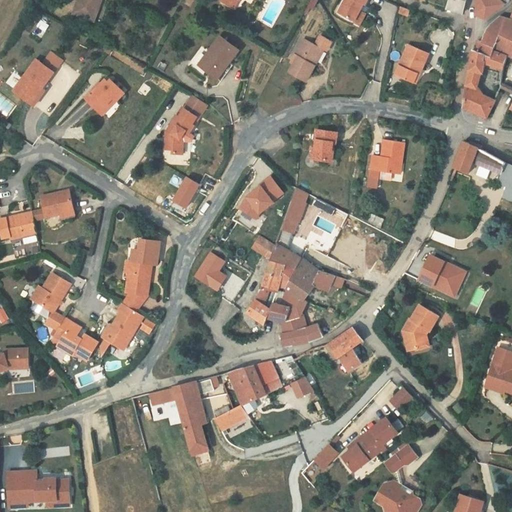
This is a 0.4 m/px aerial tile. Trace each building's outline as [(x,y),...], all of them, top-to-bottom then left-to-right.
[(111,0),(86,0),(82,9),(102,19),(106,11),(111,0)] [(359,20),(368,0),(346,0),(341,11),(359,20)] [(447,0),(447,4),(462,11),(465,0),(447,0)] [(475,0),(474,7),(483,10),(488,7),(496,1),(497,0),(475,0)] [(413,12),(402,7),(399,17),(409,22),(413,12)] [(481,31),(480,31),(505,51),(507,51),(511,51),(511,49),(511,15),(505,13),(501,13),(496,13),(488,18),(481,31)] [(238,40),(222,27),(199,55),(220,73),(235,56),(228,51),(238,40)] [(338,34),(326,28),(320,39),(324,41),(332,45),(338,34)] [(315,56),(310,53),(320,39),(303,29),(294,44),(297,46),(288,61),(306,72),(315,56)] [(502,60),(504,53),(505,51),(480,31),(477,31),(475,42),(471,42),(468,58),(465,76),(461,99),(484,111),(492,92),(486,89),(481,77),(483,67),(487,68),(490,56),(502,60)] [(320,39),(310,53),(315,56),(324,41),(320,39)] [(415,80),(430,53),(408,42),(394,68),(415,80)] [(54,63),(35,51),(14,82),(30,93),(41,76),(44,78),(54,63)] [(44,78),(41,76),(30,93),(37,99),(49,81),(44,78)] [(127,106),(136,98),(120,80),(115,85),(111,82),(94,97),(108,113),(122,101),(127,106)] [(192,80),(184,96),(199,104),(207,91),(198,83),(192,80)] [(173,118),(171,127),(167,126),(167,139),(177,139),(177,144),(189,143),(187,126),(182,124),(185,118),(190,120),(199,104),(184,96),(181,94),(181,95),(169,116),(173,118)] [(127,106),(122,101),(108,113),(113,119),(127,106)] [(315,128),(313,141),(318,141),(315,159),(331,161),(332,152),(329,152),(330,143),(334,143),(335,131),(315,128)] [(511,160),(496,152),(458,135),(450,160),(465,165),(470,154),(500,165),(495,177),(505,181),(511,183),(511,160)] [(381,153),(372,152),(369,167),(395,171),(397,158),(403,159),(406,139),(384,136),(381,153)] [(401,172),(403,159),(397,158),(395,171),(401,172)] [(199,174),(187,167),(174,190),(187,197),(199,174)] [(246,197),(247,198),(240,208),(255,219),(259,213),(283,194),(270,177),(246,197)] [(51,210),(62,208),(82,204),(78,185),(47,191),(50,201),(51,210)] [(309,196),(296,190),(284,221),(297,226),(309,196)] [(36,204),(38,212),(51,210),(50,201),(36,204)] [(83,211),(82,204),(62,208),(63,215),(83,211)] [(13,218),(5,220),(6,223),(7,229),(10,238),(19,236),(21,246),(24,246),(45,241),(38,212),(13,218)] [(287,245),(292,227),(281,223),(278,232),(274,245),(271,255),(304,272),(313,276),(320,261),(287,245)] [(256,237),(274,245),(278,232),(262,225),(256,237)] [(45,241),(24,246),(26,255),(48,252),(45,241)] [(151,301),(153,301),(157,267),(162,268),(165,246),(145,244),(144,252),(134,250),(132,262),(131,275),(134,276),(132,298),(135,298),(151,301)] [(223,255),(208,246),(200,260),(195,270),(197,271),(209,278),(223,255)] [(304,272),(271,255),(264,276),(259,292),(247,312),(261,321),(271,315),(276,304),(265,299),(271,288),(284,295),(288,286),(296,290),(304,272)] [(465,271),(430,256),(419,280),(454,296),(465,271)] [(312,278),(323,282),(338,288),(345,272),(320,261),(313,276),(312,278)] [(306,294),(312,278),(313,276),(304,272),(296,290),(306,294)] [(49,291),(41,303),(59,314),(75,287),(58,276),(49,291)] [(311,297),(316,299),(323,282),(312,278),(306,294),(311,297)] [(284,295),(282,300),(290,304),(296,290),(288,286),(284,295)] [(35,301),(41,303),(49,291),(43,288),(35,301)] [(290,304),(283,320),(303,316),(311,297),(306,294),(296,290),(290,304)] [(131,308),(143,315),(151,301),(135,298),(131,308)] [(388,304),(382,298),(376,305),(382,311),(388,304)] [(433,310),(414,298),(405,312),(403,311),(398,320),(404,324),(399,331),(402,342),(411,339),(410,336),(420,333),(418,325),(420,321),(424,324),(433,310)] [(278,299),(276,304),(271,315),(283,320),(290,304),(282,300),(278,299)] [(143,315),(131,308),(122,322),(112,339),(129,350),(148,318),(143,315)] [(70,321),(59,314),(52,326),(63,333),(70,321)] [(283,320),(288,331),(307,325),(303,316),(283,320)] [(90,339),(93,335),(78,326),(70,321),(63,333),(59,339),(80,352),(78,356),(89,362),(100,345),(90,339)] [(154,331),(157,324),(152,321),(143,336),(149,339),(154,331)] [(411,342),(424,338),(420,321),(418,325),(420,333),(410,336),(411,339),(411,342)] [(321,335),(317,323),(307,325),(288,331),(282,335),(287,344),(321,335)] [(364,344),(351,327),(328,342),(334,351),(342,363),(346,370),(350,377),(364,369),(355,352),(364,344)] [(511,348),(493,342),(480,382),(498,387),(499,383),(511,387),(511,383),(511,372),(505,370),(507,363),(511,348)] [(0,368),(1,368),(1,367),(13,364),(13,365),(33,364),(32,345),(7,345),(7,349),(0,351),(0,368)] [(266,395),(287,387),(277,355),(256,360),(235,365),(246,402),(266,395)] [(122,358),(109,360),(110,367),(123,365),(122,358)] [(307,372),(293,377),(299,393),(315,386),(307,372)] [(202,374),(157,387),(160,396),(183,391),(196,448),(211,443),(200,390),(206,389),(205,388),(220,384),(217,373),(203,377),(202,374)] [(414,393),(405,384),(392,397),(401,406),(414,393)] [(244,403),(219,413),(222,425),(250,413),(244,403)] [(169,419),(169,404),(153,404),(153,419),(169,419)] [(388,414),(380,420),(382,423),(390,417),(388,414)] [(392,435),(400,429),(390,417),(382,423),(380,420),(365,432),(380,449),(394,438),(392,435)] [(357,466),(380,449),(365,432),(357,438),(360,441),(353,446),(346,452),(357,466)] [(423,451),(413,438),(390,456),(398,465),(401,463),(404,461),(408,458),(414,457),(423,451)] [(332,440),(318,454),(327,463),(341,448),(332,440)] [(313,480),(326,469),(318,460),(305,471),(313,480)] [(404,461),(401,463),(404,478),(405,480),(410,483),(404,461)] [(41,467),(13,469),(15,504),(33,503),(33,498),(43,497),(43,492),(52,492),(53,503),(63,502),(62,491),(74,490),(73,476),(61,476),(61,473),(51,474),(48,477),(42,478),(41,467)] [(400,475),(390,478),(380,494),(389,499),(391,505),(400,511),(407,509),(410,511),(416,511),(419,511),(427,498),(423,491),(417,488),(417,485),(412,482),(410,483),(405,480),(404,478),(400,475)] [(474,511),(478,493),(455,489),(450,511),(474,511)] [(62,491),(63,502),(75,501),(74,490),(62,491)]
